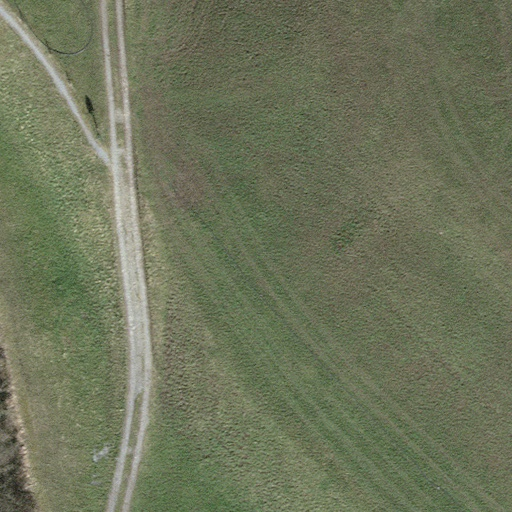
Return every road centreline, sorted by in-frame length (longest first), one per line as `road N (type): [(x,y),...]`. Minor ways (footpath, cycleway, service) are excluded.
road 1 (track): [(125,178),(146,385),(116,511)]
road 2 (track): [(116,0),(125,178)]
